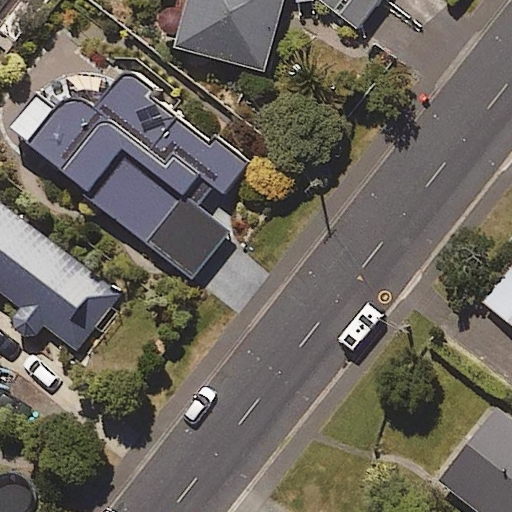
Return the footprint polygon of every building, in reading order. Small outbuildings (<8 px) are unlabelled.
[(181,0),(172,38),(269,62),(284,0),(181,0)] [(327,0),(359,26),(380,0),(327,0)] [(246,162),(130,66),(102,100),(80,82),(37,134),(92,179),(87,184),(193,272),(232,226),(209,207),(246,162)] [(126,294),(0,191),(0,284),(81,350),(126,294)] [(511,262),(486,295),(511,315),(511,262)] [(511,511),(511,414),(497,402),(441,475),(488,511),(511,511)]
